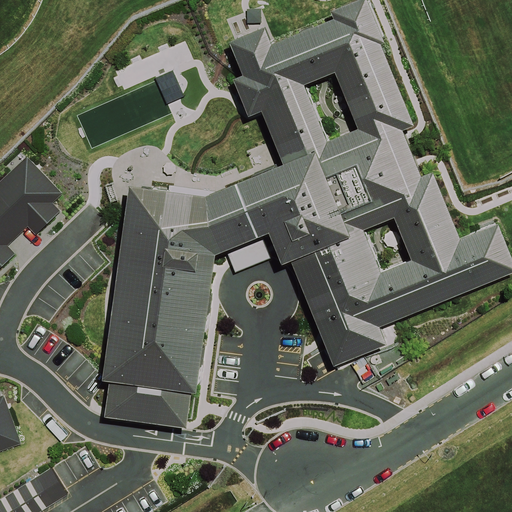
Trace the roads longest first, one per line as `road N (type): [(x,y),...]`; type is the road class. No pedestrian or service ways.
road 1 (residential): [(311,471),(374,464),(511,377)]
road 2 (residential): [(146,445),(111,442),(25,371),(0,363)]
road 3 (residential): [(311,471),(231,452),(146,445)]
road 4 (residential): [(0,331),(29,285),(93,219)]
